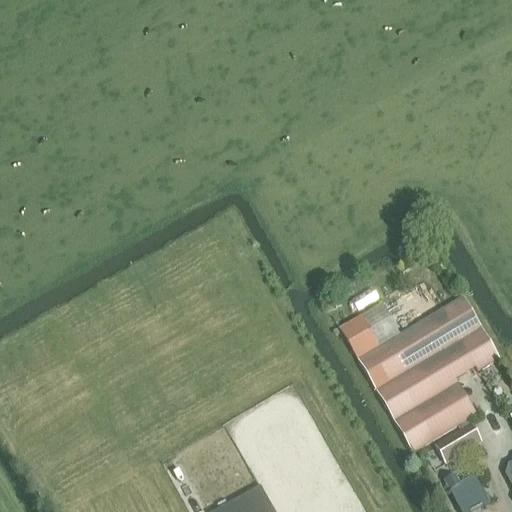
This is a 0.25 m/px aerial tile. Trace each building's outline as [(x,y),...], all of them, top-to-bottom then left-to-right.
[(382,306),(340,331),(412,453),(459,426),(466,422),(448,391),(500,360),(464,299),(400,336),(382,306)] [(511,372),(511,354),(510,352),(502,357),(511,372)] [(466,422),(459,426),(462,432),(436,448),(447,466),(482,444),(468,421),(466,422)] [(445,481),(461,511),(477,511),(492,505),(478,478),(462,486),(457,475),(445,481)] [(274,511),(260,488),(217,511),(274,511)]
